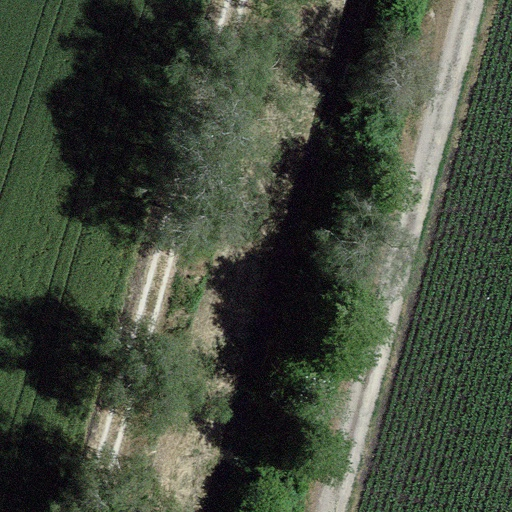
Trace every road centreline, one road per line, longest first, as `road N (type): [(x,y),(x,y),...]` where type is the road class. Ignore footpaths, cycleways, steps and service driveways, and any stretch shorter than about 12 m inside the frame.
road 1 (track): [(116,511),(264,0)]
road 2 (track): [(478,0),(337,511)]
